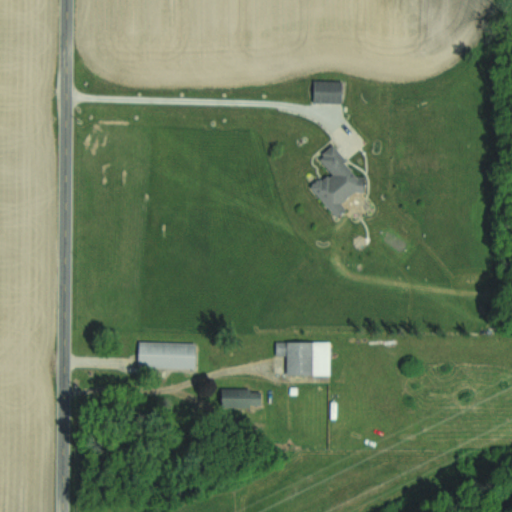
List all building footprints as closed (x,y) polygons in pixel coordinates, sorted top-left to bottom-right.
[(310,81),(310,103),(340,103),(340,81),(310,81)] [(333,218),(345,209),(340,203),(363,186),(331,145),(316,157),(328,173),(309,187),(333,218)] [(135,368),(193,369),(193,343),(136,342),(135,368)] [(328,342),(274,342),(274,375),(328,375),(328,342)] [(250,388),(218,389),(218,407),(251,406),(250,388)]
